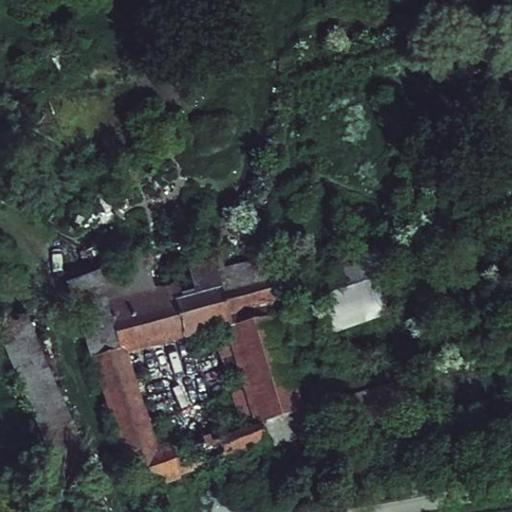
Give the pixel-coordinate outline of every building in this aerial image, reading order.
[(414,239),(314,268),(335,342),(436,313),(414,239)] [(101,360),(127,352),(113,309),(168,291),(155,248),(102,264),(105,273),(76,282),(101,360)] [(194,276),(202,302),(232,293),(279,279),(273,260),(237,271),(234,263),(194,276)] [(279,279),(232,293),(244,330),(284,318),(281,306),(287,304),(279,279)] [(68,491),(98,478),(36,315),(7,326),(68,491)] [(440,376),(269,424),(279,458),(450,410),(440,376)]
